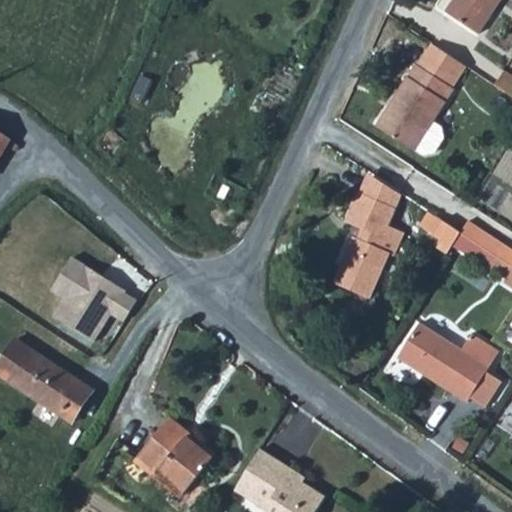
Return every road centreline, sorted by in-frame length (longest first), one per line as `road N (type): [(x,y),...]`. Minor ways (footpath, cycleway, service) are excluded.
road 1 (unclassified): [(218,313),(246,271),(372,0)]
road 2 (unclassified): [(218,313),(484,511)]
road 3 (unclassified): [(37,145),(218,313)]
